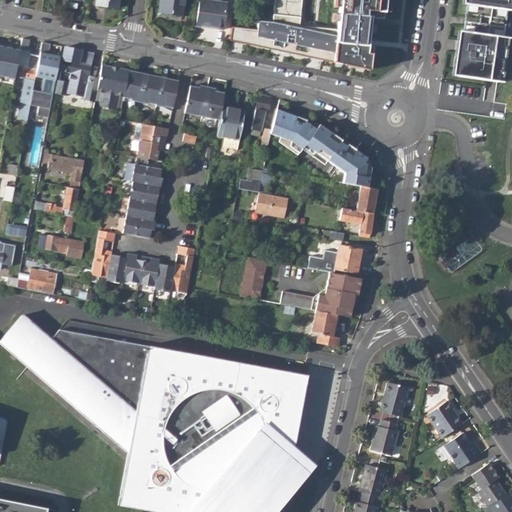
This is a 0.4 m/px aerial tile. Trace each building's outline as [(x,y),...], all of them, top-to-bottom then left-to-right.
[(118,8),(118,0),(95,0),(95,5),(118,8)] [(160,0),(159,12),(182,15),(184,4),(182,4),(182,0),(160,0)] [(199,0),(196,26),(223,30),(227,2),(209,0),(199,0)] [(385,6),(385,0),(336,0),(334,22),(331,22),(331,27),(337,28),(338,34),(366,39),(370,17),(383,19),(385,6)] [(509,0),(469,0),(459,71),(498,76),(509,0)] [(370,40),(366,39),(338,34),(275,19),(259,17),(258,28),(232,24),(230,38),(371,68),(373,48),(370,48),(370,40)] [(14,78),(22,38),(13,36),(8,63),(9,63),(4,91),(2,91),(0,103),(0,154),(1,150),(13,84),(14,78)] [(35,76),(39,56),(29,53),(27,51),(29,39),(22,38),(14,78),(25,80),(24,86),(17,121),(21,121),(27,123),(28,117),(30,105),(33,90),(35,76)] [(37,116),(49,118),(58,70),(60,56),(49,53),(50,44),(42,42),(39,56),(35,76),(44,78),(41,92),(33,90),(30,105),(39,107),(37,116)] [(82,50),(64,46),(62,59),(79,63),(82,50)] [(66,93),(84,96),(83,99),(95,101),(95,100),(99,78),(89,75),(91,66),(79,63),(62,59),(60,70),(71,72),(69,81),(58,79),(55,93),(66,95),(66,93)] [(128,73),(128,70),(101,65),(99,78),(95,100),(102,101),(105,99),(107,100),(111,106),(121,108),(123,97),(128,73)] [(131,73),(128,73),(123,97),(131,99),(131,100),(139,102),(145,74),(132,71),(131,73)] [(161,77),(145,74),(139,102),(147,104),(147,102),(156,104),(161,77)] [(175,80),(161,77),(156,104),(155,106),(164,107),(164,106),(172,108),(178,83),(174,82),(175,80)] [(25,80),(14,78),(13,84),(24,86),(25,80)] [(199,88),(190,85),(184,112),(201,116),(207,87),(200,85),(199,88)] [(216,89),(207,87),(201,116),(219,120),(220,116),(222,106),(224,93),(215,91),(216,89)] [(255,107),(265,109),(269,110),(271,99),(257,97),(255,107)] [(105,99),(102,101),(101,105),(121,109),(121,108),(111,106),(107,100),(105,99)] [(219,120),(216,134),(216,135),(223,137),(239,140),(244,110),(222,106),(220,116),(219,120)] [(260,136),(264,111),(260,110),(255,109),(250,134),(260,136)] [(360,186),(368,187),(372,168),(365,163),(368,159),(349,145),(348,147),(342,143),(343,140),(321,125),(318,129),(308,121),(308,120),(276,109),(272,130),(271,133),(281,137),(280,140),(299,154),(304,148),(326,164),(329,160),(346,173),(344,183),(360,186)] [(25,131),(22,149),(21,153),(19,162),(25,164),(27,156),(29,156),(30,151),(28,150),(28,147),(31,148),(36,119),(28,117),(27,123),(25,131)] [(140,123),(135,123),(132,139),(138,140),(140,140),(142,128),(139,128),(140,123)] [(138,140),(135,156),(146,159),(156,160),(158,151),(156,150),(159,135),(165,137),(167,128),(140,123),(139,128),(142,128),(140,140),(138,140)] [(265,128),(263,141),(269,142),(271,133),(272,130),(265,128)] [(196,136),(183,134),(182,141),(194,144),(196,136)] [(222,146),(237,150),(239,140),(223,137),(222,146)] [(84,160),(45,152),(42,162),(49,163),(48,168),(62,171),(62,172),(66,173),(66,172),(71,173),(69,180),(80,182),(84,160)] [(135,156),(134,165),(130,181),(132,181),(159,186),(160,187),(162,179),(159,178),(161,170),(146,167),(147,161),(146,159),(135,156)] [(130,181),(134,165),(125,163),(122,179),(130,181)] [(17,176),(18,168),(18,166),(9,164),(7,174),(17,176)] [(238,189),(258,192),(262,174),(263,171),(249,169),(247,180),(240,179),(238,189)] [(267,194),(271,180),(272,177),(262,174),(258,192),(267,194)] [(159,186),(132,181),(128,198),(156,204),(157,195),(159,186)] [(5,186),(3,200),(12,201),(14,187),(5,186)] [(360,186),(356,210),(373,213),(377,189),(368,187),(360,186)] [(66,187),(62,207),(62,208),(55,207),(56,205),(46,203),(46,205),(35,203),(34,209),(67,216),(73,217),(78,189),(66,187)] [(284,217),(288,198),(267,194),(258,192),(255,209),(258,212),(284,217)] [(156,204),(128,198),(125,216),(152,221),(154,212),(156,204)] [(339,220),(360,224),(359,233),(370,234),(373,213),(356,210),(341,208),(339,220)] [(70,235),(73,217),(67,216),(66,218),(68,218),(68,221),(65,221),(63,233),(70,235)] [(152,221),(125,216),(122,233),(149,238),(151,229),(153,229),(155,221),(152,221)] [(27,235),(27,225),(8,224),(7,233),(27,235)] [(114,233),(99,230),(91,269),(90,275),(106,278),(107,272),(111,255),(112,251),(102,249),(103,240),(113,242),(114,233)] [(37,247),(66,252),(66,255),(81,258),(84,242),(39,234),(37,247)] [(11,264),(15,245),(2,243),(2,245),(0,244),(0,269),(1,270),(2,262),(11,264)] [(362,249),(338,245),(337,252),(324,250),(322,258),(309,256),(307,268),(329,272),(334,273),(335,270),(357,273),(362,249)] [(195,249),(178,246),(177,254),(187,256),(185,266),(175,264),(175,267),(171,285),(170,290),(187,293),(195,249)] [(144,257),(127,253),(127,258),(123,275),(122,281),(138,284),(139,278),(139,279),(144,257)] [(127,258),(111,255),(107,272),(106,278),(106,281),(122,284),(122,281),(123,275),(127,258)] [(259,300),(265,266),(266,266),(270,266),(271,261),(248,256),(240,296),(259,300)] [(159,260),(144,257),(139,279),(139,278),(138,284),(154,287),(155,282),(159,264),(159,260)] [(175,267),(159,264),(155,282),(154,287),(154,289),(170,292),(170,290),(171,285),(175,267)] [(56,273),(30,268),(29,274),(27,280),(18,278),(16,287),(26,289),(45,293),(45,290),(46,286),(54,288),(56,273)] [(353,308),(360,286),(363,279),(334,273),(329,272),(325,288),(313,296),(282,291),(279,304),(315,310),(338,315),(350,317),(351,308),(353,308)] [(6,285),(16,287),(18,278),(7,276),(6,285)] [(334,336),(338,315),(315,310),(311,334),(318,335),(316,343),(337,347),(339,337),(334,336)] [(82,412),(128,451),(118,505),(157,511),(274,511),(283,502),(316,465),(294,447),(307,375),(58,329),(50,339),(22,315),(4,336),(87,406),(82,412)] [(87,406),(4,336),(0,340),(0,342),(82,412),(87,406)] [(400,416),(408,386),(387,382),(380,411),(400,416)] [(441,437),(462,423),(447,400),(426,415),(441,437)] [(0,511),(45,511),(46,508),(0,498),(0,454),(7,421),(5,418),(0,416),(0,511)] [(391,455),(398,431),(395,430),(397,423),(381,419),(379,426),(376,425),(369,450),(391,455)] [(444,445),(458,468),(481,452),(474,441),(471,443),(470,444),(468,441),(469,440),(463,432),(444,445)] [(505,494),(495,479),(498,477),(488,463),(471,474),(480,488),(477,491),(487,506),(505,494)] [(379,496),(386,470),(375,467),(366,464),(363,473),(365,473),(362,483),(361,482),(359,491),(360,491),(377,496),(379,496)] [(354,511),(375,511),(376,506),(375,506),(376,500),(381,501),(382,497),(379,496),(377,496),(360,491),(358,501),(356,501),(353,511),(355,511),(354,511)] [(511,511),(511,497),(508,492),(505,494),(487,506),(484,508),(486,511),(511,511)] [(280,511),(283,502),(274,511),(280,511)]
